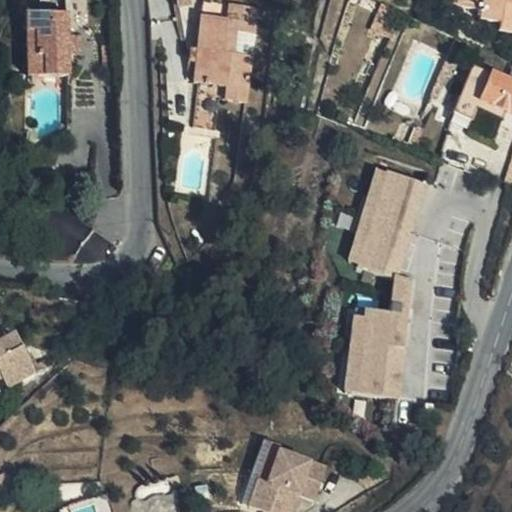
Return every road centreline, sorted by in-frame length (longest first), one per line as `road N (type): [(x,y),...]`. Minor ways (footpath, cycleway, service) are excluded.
road 1 (tertiary): [(0,269),(71,268),(129,244),(138,179),(126,0)]
road 2 (secondary): [(511,296),(457,452),(411,511)]
